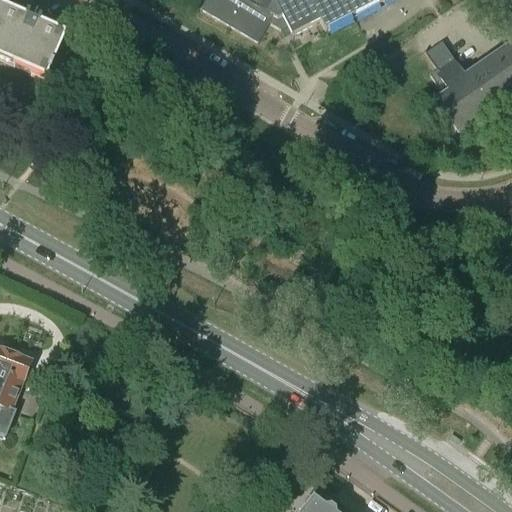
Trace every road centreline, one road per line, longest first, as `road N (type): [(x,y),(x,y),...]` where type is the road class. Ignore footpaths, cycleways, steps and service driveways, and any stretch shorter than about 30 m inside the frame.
road 1 (residential): [(511,192),(441,198),(406,185),(83,0)]
road 2 (primary): [(357,429),(0,226)]
road 3 (primary): [(506,511),(439,464),(357,429)]
road 4 (primary): [(357,429),(456,511)]
